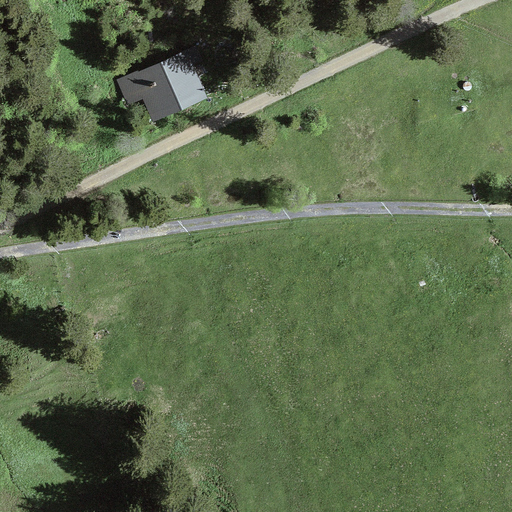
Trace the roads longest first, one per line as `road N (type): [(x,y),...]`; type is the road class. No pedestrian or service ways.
road 1 (track): [(0,229),(483,0)]
road 2 (track): [(0,253),(346,201),(511,205)]
